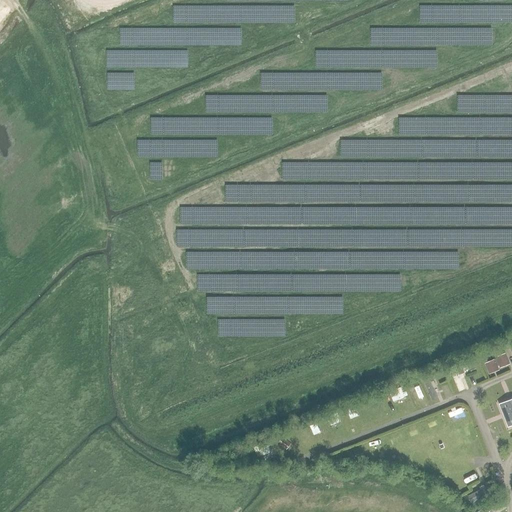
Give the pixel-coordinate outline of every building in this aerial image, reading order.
[(485,364),(488,372),(498,368),(498,367),(509,362),(506,354),(494,359),(495,360),(485,364)] [(460,362),(449,366),(459,391),(465,388),(460,375),(464,373),(460,362)] [(432,401),(438,398),(429,378),(423,381),(432,401)] [(511,399),(501,404),(509,426),(511,424),(511,399)] [(452,420),(466,418),(465,408),(450,410),(452,420)] [(286,450),(291,444),(283,437),(278,443),(286,450)] [(491,484),(468,496),(471,502),(494,491),(491,484)]
